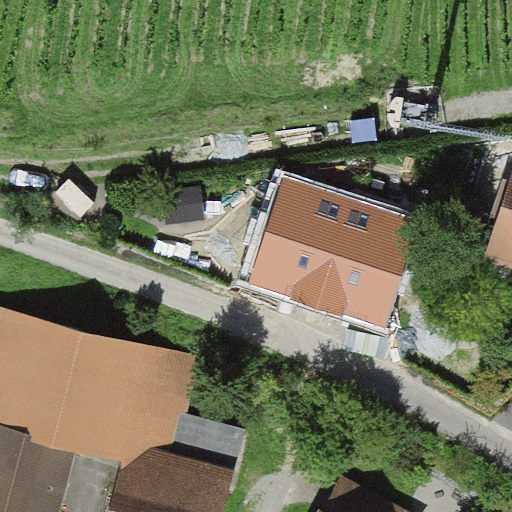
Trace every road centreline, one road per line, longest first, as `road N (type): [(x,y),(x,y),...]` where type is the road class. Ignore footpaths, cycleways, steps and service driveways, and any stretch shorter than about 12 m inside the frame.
road 1 (track): [(0,170),(137,163),(511,102)]
road 2 (track): [(0,233),(291,338)]
road 3 (residential): [(291,338),(404,390),(511,457)]
